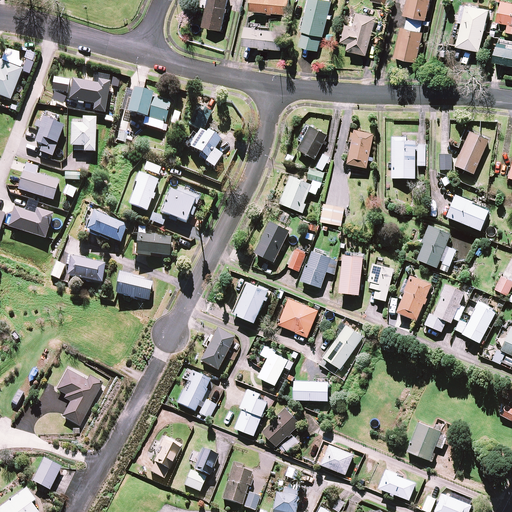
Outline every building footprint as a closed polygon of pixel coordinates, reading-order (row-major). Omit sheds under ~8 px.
[(229,0),(210,0),(205,27),(223,31),(229,0)] [(253,0),(253,11),(269,13),(269,15),(273,15),(273,14),(288,15),(289,0),(253,0)] [(333,16),(330,15),(333,0),(311,0),(300,46),(319,51),(322,41),(328,42),(329,37),(325,36),(329,19),(332,20),(333,16)] [(408,0),(405,15),(409,16),(406,29),(402,28),(396,57),(418,62),(424,33),(421,33),(423,26),(428,27),(430,21),(427,20),(431,0),(408,0)] [(511,3),(503,2),(499,22),(509,25),(508,32),(511,33),(511,3)] [(491,10),(464,4),(460,22),(465,23),(459,46),(481,51),(491,10)] [(378,18),(356,12),(353,25),(348,24),(344,42),(351,44),(349,51),(368,56),(378,18)] [(247,45),(261,47),(261,50),(266,51),(267,48),(281,51),(284,33),(250,27),(247,45)] [(511,65),(511,44),(500,42),(496,62),(511,65)] [(23,71),(0,61),(0,97),(11,102),(23,71)] [(34,64),(27,61),(23,72),(30,75),(34,64)] [(78,104),(85,106),(85,109),(90,110),(91,105),(95,106),(94,113),(105,115),(111,83),(97,80),(96,85),(73,81),(69,108),(77,109),(78,104)] [(147,127),(163,131),(164,123),(166,124),(171,102),(153,98),(154,96),(135,91),(129,115),(149,120),(147,127)] [(211,115),(197,109),(189,126),(202,132),(211,115)] [(43,147),(39,158),(48,161),(49,157),(53,158),(64,128),(57,125),(57,124),(43,118),(41,123),(36,121),(34,128),(40,130),(35,144),(43,147)] [(96,153),(97,119),(83,119),(83,121),(73,120),(72,147),(85,148),(85,153),(96,153)] [(327,137),(307,126),(298,143),(302,145),(299,151),(315,160),(327,137)] [(368,163),(372,163),(373,158),(369,157),(374,135),(355,131),(348,165),(367,169),(368,163)] [(489,141),(466,131),(462,140),(467,142),(456,167),(474,175),(489,141)] [(215,152),(221,143),(208,134),(206,136),(201,132),(197,137),(193,134),(189,140),(187,139),(182,145),(189,150),(190,148),(208,161),(206,164),(214,169),(223,157),(215,152)] [(127,135),(118,133),(116,140),(125,142),(127,135)] [(407,139),(393,139),(393,179),(415,180),(416,166),(416,150),(416,143),(407,142),(407,139)] [(426,146),(418,146),(417,167),(426,167),(426,146)] [(296,157),(288,154),(285,161),(293,165),(296,157)] [(329,160),(323,156),(317,168),(323,171),(329,160)] [(452,156),(440,156),(440,170),(452,170),(452,156)] [(161,169),(147,164),(145,171),(158,176),(161,169)] [(38,169),(27,165),(19,191),(54,202),(59,183),(36,175),(38,169)] [(314,180),(322,183),(325,175),(311,169),(307,179),(314,182),(314,180)] [(80,174),(65,173),(65,181),(80,181),(80,174)] [(155,196),(154,195),(159,183),(139,176),(136,185),(138,185),(130,206),(148,212),(152,200),(153,201),(155,196)] [(309,193),(309,192),(312,186),(306,183),(292,177),(280,204),(303,214),(306,205),(304,205),(309,193)] [(314,182),(312,186),(309,192),(309,193),(317,196),(322,183),(314,180),(314,182)] [(77,191),(68,187),(64,195),(73,199),(77,191)] [(196,209),(193,208),(195,201),(199,202),(201,197),(189,193),(188,194),(178,191),(177,193),(171,191),(162,214),(171,217),(169,221),(176,223),(177,220),(187,224),(190,216),(193,217),(196,209)] [(473,203),(456,196),(448,218),(481,232),(489,212),(472,205),(473,203)] [(345,209),(325,205),(321,223),(341,227),(345,209)] [(53,216),(27,208),(26,212),(14,208),(8,228),(46,240),(53,216)] [(290,215),(284,212),(279,221),(285,225),(290,215)] [(127,225),(94,214),(88,232),(121,243),(127,225)] [(166,219),(153,214),(149,222),(163,228),(166,219)] [(290,232),(271,222),(256,254),(275,263),(290,232)] [(451,235),(430,227),(418,261),(448,272),(456,251),(447,247),(451,235)] [(171,238),(138,236),(137,245),(135,245),(134,257),(151,258),(151,255),(170,257),(171,238)] [(307,254),(296,250),(289,268),(300,272),(307,254)] [(339,262),(313,252),(301,281),(321,289),(328,272),(334,275),(339,262)] [(365,257),(345,255),(341,294),(360,296),(365,257)] [(377,265),(374,264),(369,283),(372,284),(371,289),(378,290),(375,299),(387,302),(395,270),(383,267),(385,260),(379,258),(377,265)] [(106,265),(72,259),(69,278),(102,284),(106,265)] [(65,267),(57,263),(52,277),(60,280),(65,267)] [(153,282),(120,276),(117,296),(149,301),(153,282)] [(428,300),(427,299),(432,285),(412,277),(397,313),(418,321),(424,305),(426,305),(428,300)] [(511,287),(511,282),(501,277),(495,290),(508,296),(511,287)] [(269,293),(249,283),(235,315),(255,324),(269,293)] [(465,294),(447,286),(435,316),(431,315),(426,326),(442,333),(447,322),(452,324),(454,319),(459,321),(465,308),(460,306),(465,294)] [(318,312),(290,300),(279,326),(308,338),(318,312)] [(469,325),(464,335),(480,344),(497,312),(481,303),(469,325)] [(464,335),(469,325),(461,321),(456,331),(464,335)] [(365,336),(347,324),(320,364),(332,373),(337,368),(341,371),(365,336)] [(511,327),(501,351),(511,356),(511,327)] [(235,340),(217,331),(201,363),(218,372),(235,340)] [(277,353),(266,347),(262,355),(270,359),(260,378),(276,386),(286,368),(291,371),(295,364),(276,354),(277,353)] [(501,365),(505,355),(495,351),(491,361),(501,365)] [(511,359),(505,356),(503,361),(511,365),(511,359)] [(87,381),(68,371),(57,391),(67,397),(66,400),(71,403),(63,418),(80,427),(103,385),(89,378),(87,381)] [(211,381),(193,373),(178,404),(196,413),(211,381)] [(329,402),(329,383),(296,382),(295,400),(329,402)] [(261,395),(250,390),(242,408),(245,410),(236,429),(255,436),(269,403),(259,399),(261,395)] [(217,406),(207,401),(200,414),(210,419),(217,406)] [(511,408),(506,405),(500,415),(511,422),(511,408)] [(277,447),(288,437),(290,439),(293,436),(291,434),(303,424),(288,407),(276,417),(278,419),(263,432),(277,447)] [(394,424),(382,419),(378,427),(391,432),(394,424)] [(443,449),(447,438),(441,435),(442,433),(419,424),(408,452),(433,462),(436,455),(434,454),(437,447),(443,449)] [(302,431),(280,448),(284,454),(306,436),(302,431)] [(182,446),(163,436),(159,444),(155,441),(150,449),(160,454),(151,472),(165,480),(182,446)] [(355,455),(325,442),(316,462),(346,475),(355,455)] [(218,457),(203,450),(201,455),(194,451),(190,460),(197,463),(195,470),(210,476),(218,457)] [(62,469),(45,460),(34,483),(50,491),(62,469)] [(223,500),(242,506),(248,487),(251,488),(253,480),(250,480),(253,469),(234,463),(223,500)] [(206,478),(191,471),(185,486),(200,493),(206,478)] [(417,484),(388,471),(380,488),(410,501),(417,484)] [(0,511),(38,511),(32,504),(35,501),(27,489),(0,509),(0,511)] [(283,494),(276,493),(273,511),(296,511),(298,498),(297,498),(298,491),(283,489),(283,494)] [(450,492),(445,490),(436,511),(469,511),(474,502),(450,492)] [(260,497),(249,494),(245,508),(256,511),(260,497)] [(339,511),(344,503),(338,500),(333,510),(336,511),(339,511)]
